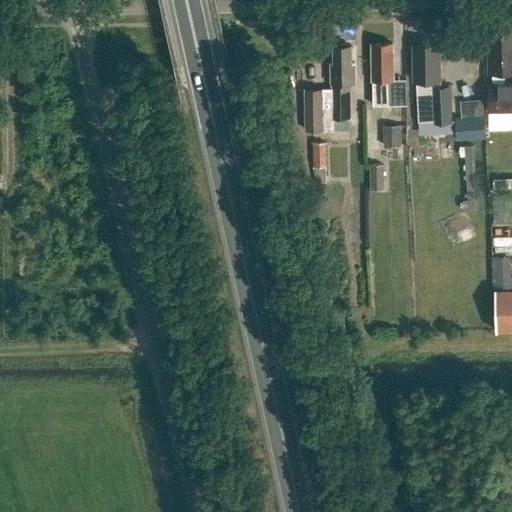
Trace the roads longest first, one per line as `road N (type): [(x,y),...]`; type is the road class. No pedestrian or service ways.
road 1 (trunk): [(300,511),(187,0)]
road 2 (unclassified): [(200,511),(69,5)]
road 3 (unclassified): [(69,5),(227,1)]
